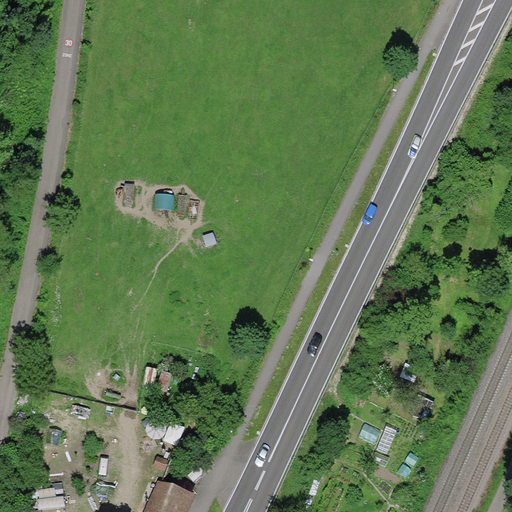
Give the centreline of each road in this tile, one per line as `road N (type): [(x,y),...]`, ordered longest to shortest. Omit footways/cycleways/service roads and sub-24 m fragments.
road 1 (primary): [(249,511),(490,0)]
road 2 (residential): [(60,0),(0,422)]
